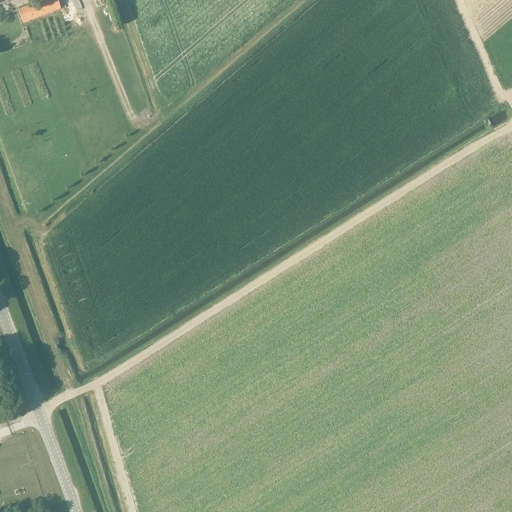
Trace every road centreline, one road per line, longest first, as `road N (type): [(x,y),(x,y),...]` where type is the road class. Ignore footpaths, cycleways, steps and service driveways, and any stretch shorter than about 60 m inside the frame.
road 1 (track): [(37,406),(94,385),(511,126)]
road 2 (track): [(109,511),(0,199)]
road 3 (secondary): [(74,511),(0,308)]
road 4 (track): [(8,222),(36,224),(87,363)]
